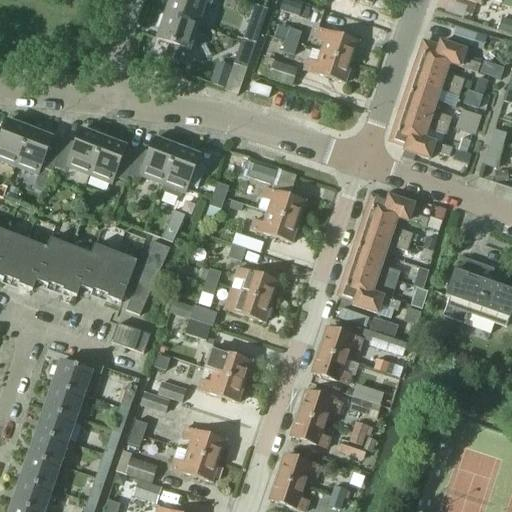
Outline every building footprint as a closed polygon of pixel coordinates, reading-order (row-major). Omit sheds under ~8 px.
[(168,0),(162,17),(195,28),(203,4),(208,5),(209,0),(168,0)] [(279,0),(275,13),(309,24),(314,11),(280,0),(279,0)] [(154,41),(168,45),(163,60),(185,67),(189,52),(187,52),(195,28),(162,17),(154,41)] [(266,35),(280,39),(285,23),(271,19),(266,35)] [(322,42),(318,53),(350,64),(357,43),(317,29),(313,39),(322,42)] [(476,36),(455,29),(451,42),(472,49),(476,36)] [(288,35),(285,43),(297,47),(299,39),(288,35)] [(240,41),(232,64),(245,69),(253,46),(240,41)] [(285,43),(283,51),(295,54),(297,47),(285,43)] [(418,55),(450,65),(477,74),(479,66),(462,60),(464,52),(439,44),(437,48),(422,43),(418,55)] [(343,85),(350,64),(318,53),(315,63),(306,60),(303,71),(343,85)] [(418,55),(412,74),(460,90),(463,82),(446,76),(450,65),(418,55)] [(266,80),(266,79),(272,63),(272,61),(262,57),(256,77),(266,80)] [(290,86),(295,71),(272,63),(267,78),(290,86)] [(186,71),(188,77),(194,79),(199,77),(201,71),(198,66),(192,64),(188,67),(186,71)] [(412,74),(406,93),(437,104),(440,93),(458,99),(460,90),(412,74)] [(251,84),(248,93),(267,99),(270,88),(252,82),(251,84)] [(472,93),(483,97),(486,87),(474,83),(472,93)] [(511,92),(505,91),(502,102),(511,106),(511,92)] [(406,93),(399,112),(448,128),(451,120),(433,114),(437,104),(406,93)] [(399,112),(393,131),(424,141),(428,131),(445,136),(448,128),(399,112)] [(460,125),(473,129),(476,117),(464,113),(460,125)] [(0,162),(13,168),(28,130),(5,122),(0,135),(0,162)] [(28,130),(13,168),(36,176),(38,169),(50,173),(52,168),(60,145),(49,141),(50,139),(28,130)] [(52,168),(64,173),(66,168),(87,177),(87,176),(101,139),(79,131),(74,144),(62,140),(60,145),(52,168)] [(430,152),(448,158),(443,172),(458,177),(465,155),(451,150),(450,150),(424,141),(393,131),(389,142),(404,147),(402,152),(428,160),(430,152)] [(493,131),(490,143),(502,146),(505,135),(493,131)] [(87,176),(87,177),(109,185),(112,178),(124,182),(126,177),(134,154),(123,150),(124,148),(101,139),(87,176)] [(134,154),(126,177),(138,182),(140,177),(161,185),(175,148),(153,140),(148,153),(136,149),(134,154)] [(452,146),(450,150),(451,150),(465,155),(469,142),(460,140),(458,148),(452,146)] [(494,170),(502,146),(490,143),(483,167),(494,170)] [(175,148),(161,185),(183,194),(198,157),(175,148)] [(242,177),(269,186),(273,172),(246,164),(242,177)] [(493,173),(494,184),(507,183),(506,172),(493,173)] [(217,186),(213,197),(225,201),(229,190),(217,186)] [(269,202),(265,213),(297,224),(303,203),(263,190),(260,200),(269,202)] [(213,197),(209,208),(221,212),(225,201),(213,197)] [(370,198),(367,209),(397,219),(425,228),(427,220),(410,214),(412,205),(387,197),(386,197),(385,203),(377,200),(375,199),(370,198)] [(363,219),(360,228),(409,244),(412,236),(404,233),(393,229),(397,219),(367,209),(363,219)] [(437,209),(433,220),(439,222),(441,223),(445,212),(444,211),(443,211),(437,209)] [(73,219),(83,222),(85,214),(75,211),(73,219)] [(160,240),(171,244),(183,216),(171,212),(160,240)] [(199,227),(205,229),(210,216),(204,213),(199,227)] [(290,244),(297,224),(265,213),(262,224),(253,221),(249,231),(290,244)] [(425,229),(436,232),(439,222),(428,218),(425,229)] [(357,238),(354,247),(384,257),(388,247),(406,253),(409,244),(360,228),(357,238)] [(5,234),(0,246),(0,279),(2,280),(3,278),(10,281),(25,242),(5,234)] [(234,235),(231,246),(259,256),(263,244),(234,235)] [(419,239),(417,247),(433,251),(435,243),(419,239)] [(46,250),(34,282),(46,287),(47,285),(54,287),(70,248),(48,240),(45,249),(46,250)] [(25,242),(10,281),(17,284),(16,286),(30,292),(34,282),(46,250),(45,249),(25,242)] [(137,317),(168,250),(150,243),(124,312),(137,317)] [(76,288),(78,288),(90,293),(91,291),(99,294),(114,255),(92,246),(89,256),(76,288)] [(351,257),(348,266),(396,282),(399,273),(391,271),(381,268),(384,257),(354,247),(351,257)] [(70,248),(54,287),(62,290),(61,293),(74,298),(78,288),(76,288),(89,256),(70,248)] [(422,249),(419,258),(429,261),(432,253),(422,249)] [(114,255),(99,294),(106,297),(105,299),(119,304),(135,263),(114,255)] [(448,300),(443,318),(463,325),(466,315),(506,329),(511,311),(511,291),(489,284),(494,271),(459,259),(454,272),(453,272),(444,298),(448,300)] [(348,266),(342,284),(372,294),(375,285),(394,291),(396,282),(348,266)] [(236,269),(230,290),(270,303),(277,282),(236,269)] [(210,272),(206,281),(219,286),(222,276),(210,272)] [(206,281),(202,295),(214,299),(219,286),(206,281)] [(342,284),(337,297),(351,302),(350,306),(376,315),(379,307),(392,312),(397,313),(400,304),(392,301),(372,294),(342,284)] [(396,293),(414,299),(418,300),(421,291),(399,284),(396,293)] [(263,324),(270,303),(230,290),(223,310),(263,324)] [(193,308),(189,320),(189,321),(209,328),(212,329),(216,315),(193,308)] [(372,320),(369,332),(368,334),(393,341),(397,328),(372,320)] [(205,343),(209,328),(189,321),(184,336),(205,343)] [(141,355),(148,336),(116,325),(109,344),(141,355)] [(323,341),(319,352),(345,361),(349,349),(358,352),(361,341),(327,328),(323,341)] [(216,361),(212,372),(244,382),(251,361),(210,348),(207,358),(216,361)] [(315,365),(312,375),(346,386),(350,376),(341,373),(345,361),(319,352),(315,365)] [(70,357),(68,366),(101,377),(104,369),(70,357)] [(158,358),(154,370),(166,373),(170,361),(158,358)] [(375,361),(372,371),(385,375),(388,365),(375,361)] [(59,363),(51,386),(81,397),(89,373),(68,366),(59,363)] [(382,385),(385,375),(372,371),(369,381),(382,385)] [(237,404),(244,382),(212,372),(209,382),(200,379),(196,390),(237,404)] [(126,385),(118,409),(127,413),(138,381),(129,378),(127,385),(126,385)] [(351,400),(370,406),(373,407),(378,390),(355,383),(350,400),(351,400)] [(185,392),(161,384),(156,397),(181,405),(185,392)] [(51,386),(42,410),(73,421),(81,397),(51,386)] [(302,404),(298,415),(324,424),(328,412),(337,415),(340,404),(306,393),(302,404)] [(164,415),(168,403),(168,402),(143,394),(139,407),(164,415)] [(367,418),(370,406),(351,400),(347,412),(367,418)] [(118,409),(110,433),(119,436),(127,413),(118,409)] [(42,410),(34,434),(65,444),(73,421),(42,410)] [(294,428),(291,438),(325,449),(329,439),(320,436),(324,424),(298,415),(294,428)] [(136,423),(132,434),(144,438),(147,428),(136,423)] [(354,424),(351,434),(364,438),(367,428),(354,424)] [(189,441),(186,453),(217,463),(224,442),(184,429),(180,438),(189,441)] [(110,433),(102,457),(111,460),(119,436),(110,433)] [(34,434),(26,457),(57,468),(65,444),(34,434)] [(132,434),(127,446),(139,451),(144,438),(132,434)] [(351,434),(348,444),(361,448),(364,438),(351,434)] [(372,453),(375,443),(364,440),(361,450),(372,453)] [(337,455),(362,463),(365,453),(340,445),(337,455)] [(217,463),(186,453),(176,450),(169,471),(210,484),(217,463)] [(137,481),(137,482),(151,486),(157,468),(130,459),(131,456),(122,453),(114,474),(137,481)] [(284,456),(277,479),(303,488),(307,476),(315,479),(319,467),(284,456)] [(26,457),(18,481),(49,491),(57,468),(26,457)] [(102,457),(94,480),(103,484),(111,460),(102,457)] [(136,481),(119,475),(119,476),(114,487),(132,492),(136,481)] [(299,499),(303,488),(277,479),(269,502),(300,511),(304,511),(308,502),(299,499)] [(94,480),(86,504),(96,507),(103,484),(94,480)] [(18,481),(10,505),(32,511),(42,511),(49,491),(18,481)] [(132,498),(155,506),(160,489),(151,486),(137,482),(132,498)] [(333,488),(330,498),(343,502),(346,492),(333,488)] [(340,511),(343,502),(330,498),(327,508),(340,511)] [(109,503),(105,511),(118,511),(120,507),(109,503)]
